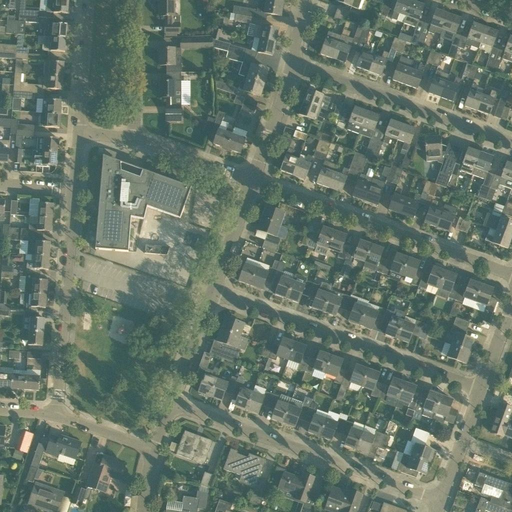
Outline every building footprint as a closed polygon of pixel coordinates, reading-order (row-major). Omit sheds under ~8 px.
[(47,0),(46,13),(53,13),(68,14),(69,1),(62,0),(47,0)] [(174,24),(174,16),(174,0),(159,0),(159,17),(165,17),(165,24),(164,24),(164,33),(180,33),(180,24),(174,24)] [(264,14),(270,15),(280,17),(283,3),(267,0),(258,0),(257,12),(264,13),(264,14)] [(361,0),(335,0),(335,1),(358,10),(361,0)] [(387,18),(391,5),(392,0),(385,0),(384,5),(381,15),(386,17),(387,18)] [(403,24),(412,1),(408,0),(397,0),(391,19),(403,24)] [(412,1),(403,24),(415,28),(424,5),(412,1)] [(234,6),(232,14),(236,14),(252,18),(253,10),(234,6)] [(338,8),(336,14),(347,18),(349,12),(338,8)] [(443,30),(449,14),(436,10),(428,32),(433,34),(434,32),(441,35),(443,30)] [(251,24),(252,18),(236,14),(234,21),(251,24)] [(347,18),(336,14),(334,19),(345,23),(347,18)] [(449,14),(443,30),(450,32),(447,39),(453,41),(461,19),(449,14)] [(6,34),(17,35),(18,35),(18,23),(15,22),(7,22),(6,28),(6,34)] [(44,28),(44,37),(46,37),(66,39),(67,25),(48,23),(47,28),(44,28)] [(471,47),(478,49),(485,28),(473,23),(465,46),(470,48),(471,47)] [(254,38),(275,43),(278,30),(263,26),(263,27),(255,25),(253,38),(254,38)] [(360,41),(365,28),(358,25),(354,39),(360,41)] [(360,41),(365,43),(370,29),(365,28),(360,41)] [(498,32),(485,28),(478,49),(484,51),(484,53),(490,55),(498,32)] [(341,36),(334,34),(328,32),(320,55),(333,59),(341,36)] [(420,34),(415,32),(410,44),(416,46),(420,34)] [(420,34),(416,46),(422,48),(426,37),(420,34)] [(18,35),(17,35),(17,46),(16,54),(28,55),(29,49),(22,48),(23,35),(18,35)] [(341,35),(341,36),(333,59),(345,64),(354,39),(341,35)] [(66,39),(46,37),(46,44),(43,44),(43,51),(51,51),(65,52),(66,39)] [(502,59),(507,61),(511,62),(511,37),(510,37),(502,59)] [(180,38),(180,49),(180,50),(181,50),(213,49),(213,48),(212,40),(212,39),(180,38)] [(251,51),(257,52),(257,53),(272,56),(275,43),(254,38),(251,51)] [(394,38),(390,50),(396,52),(400,40),(394,38)] [(230,45),(212,40),(213,48),(227,52),(244,57),(246,50),(230,45)] [(400,40),(396,52),(402,54),(406,42),(400,40)] [(0,52),(16,54),(17,46),(0,44),(0,52)] [(356,68),(368,72),(374,57),(367,54),(370,47),(364,45),(356,68)] [(447,57),(453,59),(457,48),(451,45),(447,57)] [(181,65),(181,50),(180,50),(180,49),(169,49),(159,49),(159,66),(166,66),(166,73),(181,73),(182,73),(182,65),(181,65)] [(426,63),(432,65),(436,53),(431,51),(426,63)] [(244,57),(227,52),(226,59),(242,63),(244,57)] [(374,57),(368,72),(381,77),(389,54),(383,52),(381,59),(374,57)] [(436,53),(432,65),(438,67),(442,55),(436,53)] [(28,55),(16,54),(16,60),(15,73),(21,74),(22,61),(28,61),(28,55)] [(392,81),(405,85),(410,70),(413,62),(401,57),(392,81)] [(494,61),(488,59),(484,71),(490,73),(494,61)] [(494,61),(490,73),(496,75),(500,64),(494,61)] [(64,63),(50,62),(49,76),(63,77),(64,63)] [(247,64),(242,63),(238,75),(247,78),(264,83),(268,70),(251,65),(247,64)] [(462,76),(468,78),(472,66),(466,64),(462,76)] [(410,70),(405,85),(417,90),(425,67),(420,65),(417,72),(410,70)] [(472,66),(468,78),(474,80),(478,68),(472,66)] [(428,94),(440,98),(446,83),(449,76),(436,71),(428,94)] [(181,105),(181,73),(166,73),(166,82),(160,82),(160,98),(166,98),(166,105),(165,105),(165,115),(175,115),(181,115),(181,105)] [(44,75),(43,85),(43,89),(62,91),(63,77),(49,76),(44,75)] [(260,97),(264,83),(247,78),(245,84),(241,82),(238,90),(260,97)] [(446,83),(440,98),(453,103),(461,80),(455,78),(453,85),(446,83)] [(232,94),(234,88),(235,87),(215,81),(216,88),(232,94)] [(1,97),(9,97),(10,85),(2,84),(1,97)] [(476,111),(482,95),(475,93),(478,86),(472,84),(464,107),(476,111)] [(307,90),(303,102),(325,111),(326,111),(330,98),(307,90)] [(482,95),(476,111),(489,116),(497,93),(491,91),(489,98),(482,95)] [(242,104),(246,106),(255,109),(258,103),(244,98),(242,104)] [(494,117),(499,119),(506,101),(500,99),(494,117)] [(42,113),(46,113),(60,115),(61,101),(43,100),(42,106),(42,113)] [(506,101),(499,119),(505,121),(510,109),(504,107),(506,101)] [(321,123),(323,118),(325,111),(303,102),(298,115),(321,123)] [(338,102),(335,111),(334,114),(339,116),(344,104),(338,102)] [(344,104),(339,116),(338,121),(344,123),(345,120),(346,115),(350,106),(344,104)] [(346,130),(358,134),(367,112),(355,107),(346,130)] [(218,112),(214,125),(219,127),(224,114),(218,112)] [(367,112),(358,134),(371,139),(379,116),(367,112)] [(60,115),(46,113),(45,127),(59,129),(60,115)] [(390,138),(397,140),(403,125),(391,120),(382,143),(388,145),(390,138)] [(227,149),(234,127),(228,125),(225,132),(218,130),(213,144),(227,149)] [(415,129),(403,125),(397,140),(404,143),(401,150),(407,152),(415,129)] [(235,127),(234,127),(227,149),(240,154),(245,139),(244,139),(247,132),(235,128),(235,127)] [(307,135),(305,135),(295,131),(293,137),(305,141),(307,135)] [(325,142),(331,144),(333,138),(321,134),(319,140),(325,142)] [(288,148),(291,140),(280,136),(277,144),(288,148)] [(425,138),(426,162),(442,161),(440,137),(425,138)] [(58,139),(44,138),(43,152),(57,153),(58,139)] [(325,142),(319,140),(313,156),(319,158),(325,142)] [(364,156),(367,157),(370,158),(376,143),(370,141),(364,156)] [(325,142),(319,158),(325,160),(331,144),(325,142)] [(0,162),(8,163),(9,149),(9,144),(0,143),(0,162)] [(376,143),(370,158),(376,160),(382,145),(376,143)] [(280,171),(292,176),(298,160),(291,158),(293,154),(294,150),(288,148),(280,171)] [(468,148),(461,166),(460,170),(465,172),(472,175),(480,153),(468,148)] [(34,165),(56,167),(57,153),(43,152),(32,151),(32,157),(35,157),(34,165)] [(356,171),(361,155),(355,153),(350,168),(356,171)] [(485,180),(484,182),(482,185),(484,186),(479,198),(485,200),(489,188),(494,176),(487,173),(493,157),(480,153),(472,175),(479,178),(485,180)] [(305,162),(298,160),(292,176),(305,180),(313,158),(307,155),(305,162)] [(367,157),(364,156),(361,155),(356,171),(361,173),(367,157)] [(140,178),(121,171),(120,163),(121,164),(121,163),(103,156),(95,249),(96,249),(96,246),(99,246),(98,250),(111,251),(111,247),(115,247),(115,251),(128,252),(128,251),(131,217),(144,220),(147,207),(179,219),(180,219),(184,207),(181,205),(182,202),(185,203),(190,191),(186,190),(187,188),(191,189),(191,188),(142,170),(142,171),(140,178)] [(400,169),(403,170),(406,171),(411,160),(405,157),(400,169)] [(441,175),(450,178),(451,174),(455,163),(446,160),(441,175)] [(329,189),(334,173),(337,166),(324,162),(316,184),(329,189)] [(511,164),(507,162),(501,178),(498,185),(511,189),(511,186),(511,164)] [(385,181),(391,184),(397,168),(391,166),(385,181)] [(334,173),(329,189),(341,193),(349,170),(344,168),(341,175),(334,173)] [(403,170),(400,169),(397,168),(391,184),(397,186),(403,170)] [(451,174),(450,178),(447,186),(453,188),(457,176),(451,174)] [(352,197),(365,202),(370,186),(363,184),(366,176),(361,175),(352,197)] [(385,184),(379,182),(373,179),(370,186),(365,202),(377,206),(385,184)] [(432,183),(426,181),(422,193),(428,195),(432,183)] [(432,183),(428,195),(434,197),(438,186),(432,183)] [(400,215),(406,199),(399,197),(401,189),(396,188),(388,210),(400,215)] [(489,188),(485,200),(491,203),(496,190),(489,188)] [(406,199),(400,215),(413,219),(421,197),(415,194),(412,202),(406,199)] [(38,217),(52,218),(53,204),(50,204),(50,199),(39,198),(39,199),(32,199),(31,216),(38,217)] [(442,212),(435,210),(438,203),(432,201),(424,223),(436,228),(442,212)] [(442,212),(436,228),(449,232),(457,210),(444,205),(442,212)] [(266,207),(261,219),(280,226),(285,213),(266,207)] [(511,210),(504,208),(502,214),(511,217),(511,210)] [(511,236),(511,222),(500,219),(499,218),(494,216),(492,223),(490,230),(496,232),(496,231),(511,237),(511,236)] [(29,230),(36,231),(51,232),(52,218),(38,217),(37,225),(29,224),(29,230)] [(461,232),(465,220),(459,218),(455,230),(461,232)] [(264,241),(278,246),(281,238),(282,239),(286,228),(280,226),(261,219),(257,231),(267,234),(264,241)] [(465,220),(461,232),(467,234),(471,222),(465,220)] [(328,250),(335,232),(323,227),(320,236),(313,234),(308,248),(315,250),(314,252),(325,257),(328,250)] [(301,245),(308,248),(313,234),(306,231),(301,245)] [(507,249),(511,237),(496,231),(496,232),(494,239),(487,236),(486,241),(507,249)] [(337,258),(345,261),(350,247),(343,244),(346,236),(335,232),(328,250),(339,254),(337,258)] [(31,255),(49,256),(50,243),(28,241),(27,254),(31,255)] [(275,253),(278,246),(264,241),(262,248),(275,253)] [(357,249),(350,247),(345,261),(352,264),(354,259),(365,263),(371,245),(360,241),(357,249)] [(170,247),(169,247),(145,245),(144,253),(144,254),(167,256),(170,247)] [(374,271),(381,274),(387,260),(380,258),(383,249),(371,245),(365,263),(376,267),(374,271)] [(390,272),(401,276),(408,258),(396,254),(393,263),(387,260),(381,274),(389,277),(390,272)] [(49,256),(31,255),(31,261),(27,261),(26,274),(39,275),(40,270),(48,270),(49,256)] [(247,258),(242,271),(238,282),(250,286),(259,263),(247,258)] [(419,262),(408,258),(401,276),(412,280),(410,285),(418,288),(423,273),(416,271),(419,262)] [(271,284),(276,271),(279,262),(274,261),(271,269),(260,265),(261,263),(259,263),(250,286),(261,290),(265,281),(271,284)] [(423,273),(418,288),(426,290),(427,286),(438,290),(436,295),(436,296),(445,271),(433,267),(432,269),(425,267),(423,273)] [(286,299),(293,281),(282,277),(283,273),(276,271),(271,284),(278,286),(275,295),(286,299)] [(456,276),(445,271),(436,296),(447,300),(447,298),(455,301),(460,287),(453,284),(456,276)] [(48,294),(49,288),(47,288),(47,281),(39,280),(39,275),(26,274),(24,293),(25,293),(46,295),(46,294),(48,294)] [(313,284),(305,281),(306,279),(295,275),(293,282),(293,281),(286,299),(298,303),(301,295),(308,297),(313,284)] [(464,299),(475,303),(481,285),(470,280),(467,289),(460,287),(455,301),(462,304),(464,299)] [(313,284),(308,297),(315,300),(312,308),(323,313),(329,295),(319,291),(320,287),(313,284)] [(493,289),(481,285),(475,303),(486,306),(484,310),(493,313),(497,300),(490,298),(493,289)] [(345,311),(350,297),(342,295),(331,290),(329,295),(323,313),(335,317),(338,308),(345,311)] [(46,301),(48,302),(49,295),(46,295),(25,293),(24,312),(39,313),(39,308),(45,308),(46,301)] [(348,322),(360,326),(366,308),(355,304),(357,300),(350,297),(345,311),(351,313),(348,322)] [(374,321),(382,324),(387,311),(378,307),(376,312),(366,308),(360,326),(371,330),(374,321)] [(397,339),(403,321),(392,317),(394,313),(387,311),(382,324),(388,326),(385,335),(397,339)] [(30,318),(28,331),(43,333),(44,319),(30,318)] [(221,330),(240,336),(244,325),(225,318),(221,330)] [(453,325),(467,330),(469,323),(456,318),(453,325)] [(403,321),(397,339),(408,344),(411,335),(418,337),(423,324),(415,321),(413,325),(403,321)] [(423,324),(418,337),(425,340),(430,327),(423,324)] [(451,345),(470,353),(474,340),(465,337),(467,330),(453,325),(451,333),(455,334),(451,345)] [(224,352),(238,357),(240,350),(236,348),(240,336),(221,330),(216,342),(226,345),(224,352)] [(43,333),(28,331),(22,331),(21,340),(28,341),(27,345),(42,347),(43,333)] [(288,361),(294,343),(283,339),(280,347),(273,345),(268,358),(275,361),(277,356),(288,361)] [(261,356),(268,358),(273,345),(266,342),(261,356)] [(294,343),(288,361),(298,365),(297,369),(304,372),(309,358),(303,356),(306,347),(294,343)] [(447,357),(466,364),(470,353),(451,345),(447,357)] [(238,357),(224,352),(221,359),(235,364),(238,357)] [(309,358),(304,372),(312,375),(314,370),(324,374),(331,356),(320,352),(316,361),(309,358)] [(331,356),(324,374),(335,378),(333,382),(341,385),(346,371),(340,369),(343,360),(331,356)] [(361,387),(368,369),(356,365),(353,374),(346,371),(341,385),(347,387),(348,388),(348,389),(358,393),(361,387)] [(377,398),(383,385),(376,382),(379,374),(368,369),(361,387),(372,391),(370,396),(377,398)] [(11,389),(25,390),(27,370),(26,370),(26,371),(13,370),(12,375),(11,389)] [(27,370),(25,390),(39,391),(40,376),(40,371),(27,370)] [(198,373),(195,382),(194,385),(200,387),(198,393),(209,397),(216,380),(218,373),(212,371),(210,378),(198,373)] [(0,373),(0,388),(11,389),(12,375),(0,373)] [(231,395),(236,382),(228,379),(226,383),(216,380),(209,397),(221,401),(224,393),(231,395)] [(398,400),(405,383),(393,379),(390,387),(383,385),(377,398),(386,401),(387,396),(398,400)] [(243,384),(236,382),(231,395),(238,397),(234,406),(246,410),(252,393),(242,389),(243,384)] [(407,409),(415,412),(420,398),(413,396),(416,387),(415,387),(416,385),(411,383),(410,385),(405,383),(398,400),(397,403),(407,407),(407,409)] [(341,385),(338,393),(344,395),(347,387),(341,385)] [(268,408),(273,395),(265,392),(264,397),(252,393),(246,410),(258,415),(261,406),(268,408)] [(420,398),(415,412),(412,418),(420,421),(422,415),(432,419),(434,413),(435,414),(441,396),(429,392),(426,400),(420,398)] [(273,395),(268,408),(274,411),(271,419),(283,424),(289,406),(279,402),(280,398),(273,395)] [(435,414),(446,418),(449,409),(453,400),(441,396),(435,414)] [(292,399),(289,406),(283,424),(294,428),(298,419),(304,422),(309,408),(302,405),(302,403),(292,399)] [(511,416),(511,408),(500,404),(490,432),(503,437),(503,436),(508,437),(511,438),(511,422),(510,421),(511,416)] [(309,408),(304,422),(311,424),(308,433),(319,437),(326,420),(315,416),(317,411),(310,408),(309,408)] [(457,412),(449,409),(446,418),(444,421),(453,424),(457,412)] [(326,420),(319,437),(331,441),(334,432),(341,435),(346,421),(338,419),(336,423),(326,420)] [(346,421),(341,435),(347,437),(344,446),(356,450),(362,433),(351,429),(353,424),(346,421)] [(415,429),(413,436),(427,441),(429,434),(415,429)] [(362,433),(356,450),(368,454),(371,446),(377,448),(382,434),(375,432),(373,437),(362,433)] [(185,458),(192,460),(204,465),(212,441),(200,437),(199,440),(183,434),(175,455),(185,458)] [(382,434),(377,448),(384,451),(389,437),(382,434)] [(38,444),(30,467),(38,469),(44,451),(46,452),(45,453),(58,458),(57,461),(73,466),(81,443),(60,435),(59,438),(51,436),(48,447),(38,444)] [(427,441),(413,436),(410,444),(414,446),(410,457),(430,464),(434,451),(424,448),(427,441)] [(171,443),(169,450),(176,453),(179,445),(171,443)] [(229,471),(241,476),(239,482),(254,488),(259,477),(265,460),(253,456),(251,460),(247,459),(248,458),(236,454),(237,452),(231,449),(223,469),(229,471)] [(126,485),(127,482),(129,475),(123,473),(125,465),(113,461),(114,459),(104,456),(101,465),(94,462),(90,474),(86,488),(87,488),(86,491),(76,487),(71,503),(81,507),(84,500),(86,501),(88,499),(92,489),(96,491),(106,494),(111,478),(120,481),(119,482),(126,485)] [(425,475),(430,464),(410,457),(406,468),(425,475)] [(33,483),(36,473),(38,469),(30,467),(26,481),(33,483)] [(472,481),(475,473),(469,471),(466,479),(472,481)] [(209,488),(210,489),(214,476),(204,472),(200,485),(209,488)] [(298,493),(295,499),(305,503),(314,478),(304,474),(302,480),(298,478),(284,473),(278,488),(293,493),(293,491),(298,493)] [(492,497),(490,503),(510,510),(511,504),(511,485),(479,473),(474,486),(482,488),(481,493),(492,497)] [(57,511),(64,494),(44,487),(35,484),(29,503),(38,506),(37,508),(49,511),(57,511)] [(167,508),(166,511),(196,511),(197,509),(205,510),(209,488),(200,485),(199,492),(197,491),(196,498),(183,496),(180,510),(167,508)] [(325,509),(332,511),(355,511),(361,495),(350,491),(348,494),(332,488),(325,509)] [(249,503),(259,507),(264,494),(254,490),(249,503)] [(511,511),(511,510),(510,510),(490,503),(480,499),(475,511),(484,511),(485,511),(487,511),(511,511)] [(219,500),(215,509),(214,511),(230,511),(232,505),(219,500)] [(408,511),(390,506),(389,507),(383,505),(384,503),(383,503),(380,511),(408,511)]
